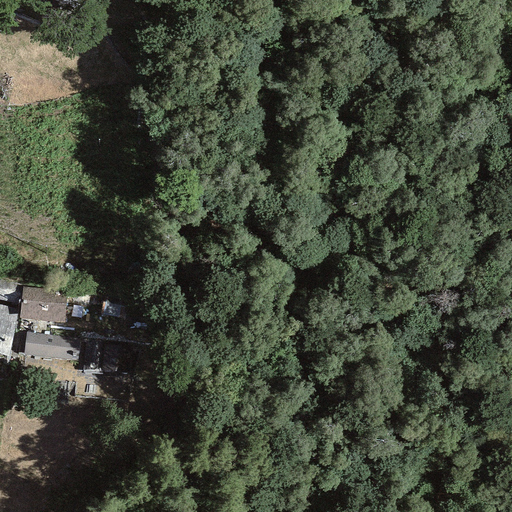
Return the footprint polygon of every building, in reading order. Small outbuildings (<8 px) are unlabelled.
[(49,0),(49,1),(76,15),(83,0),(49,0)] [(63,299),(24,296),(22,324),(61,327),(63,299)] [(123,299),(106,297),(103,315),(121,318),(123,299)] [(0,357),(7,359),(17,314),(0,310),(0,357)] [(77,342),(28,338),(26,359),(75,364),(77,342)] [(100,343),(88,342),(85,369),(97,370),(100,343)] [(122,352),(107,350),(104,375),(119,377),(122,352)]
